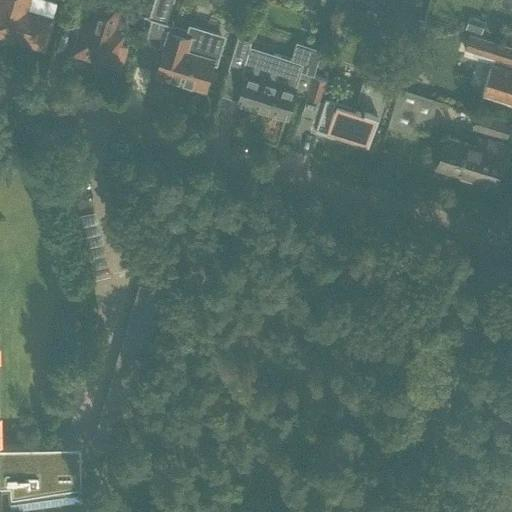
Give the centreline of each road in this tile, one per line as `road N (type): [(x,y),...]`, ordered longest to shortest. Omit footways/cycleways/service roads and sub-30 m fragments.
road 1 (residential): [(511,242),(0,87)]
road 2 (unclassified): [(471,511),(447,418),(452,369),(471,315),(511,248)]
road 3 (track): [(328,511),(416,434),(449,425)]
